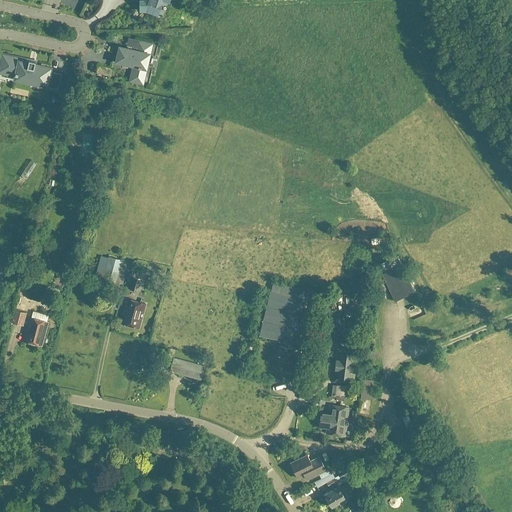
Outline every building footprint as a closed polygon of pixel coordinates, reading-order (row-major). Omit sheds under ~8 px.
[(148,0),(148,2),(140,2),(140,13),(146,13),(157,17),(161,7),(157,5),(158,0),(148,0)] [(132,51),(126,49),(120,48),(117,62),(134,66),(131,80),(142,82),(151,45),(135,41),(132,51)] [(58,90),(62,74),(49,71),(50,69),(35,66),(35,62),(29,61),(3,55),(0,67),(0,72),(16,76),(16,79),(42,85),(41,86),(58,90)] [(98,66),(97,73),(107,76),(109,69),(98,66)] [(116,284),(122,261),(108,257),(108,258),(100,256),(95,277),(103,279),(102,281),(116,284)] [(415,292),(402,265),(397,257),(377,266),(395,302),(415,292)] [(139,292),(142,279),(133,277),(130,289),(139,292)] [(291,343),(301,300),(297,299),(300,288),(273,281),(259,335),(291,343)] [(139,329),(146,305),(127,299),(120,324),(139,329)] [(24,326),(27,314),(15,311),(11,323),(24,326)] [(42,346),(48,323),(30,318),(24,341),(42,346)] [(245,346),(245,347),(246,348),(246,349),(247,350),(248,350),(249,351),(250,351),(251,350),(252,350),(253,349),(253,348),(253,347),(253,346),(253,345),(253,344),(252,344),(251,343),(250,343),(249,343),(248,343),(247,343),(247,344),(246,344),(246,345),(245,346)] [(290,369),(294,350),(277,346),(273,365),(290,369)] [(356,351),(338,348),(333,380),(352,383),(356,351)] [(205,366),(196,363),(174,357),(170,371),(201,380),(205,366)] [(202,363),(211,366),(212,359),(204,357),(202,363)] [(370,400),(373,381),(363,380),(360,399),(370,400)] [(346,396),(347,387),(336,386),(335,395),(346,396)] [(345,436),(349,408),(329,406),(328,414),(321,413),(319,427),(327,428),(326,433),(345,436)] [(415,428),(405,435),(419,455),(429,448),(415,428)] [(310,462),(307,455),(291,463),(298,479),(305,475),(307,480),(325,470),(319,457),(310,462)] [(340,469),(335,460),(326,464),(327,466),(330,472),(330,474),(340,469)] [(438,467),(432,470),(436,478),(442,475),(438,467)] [(341,478),(351,472),(349,468),(344,471),(339,474),(341,478)] [(347,501),(338,486),(323,495),(331,508),(339,503),(340,505),(347,501)] [(383,497),(366,507),(368,511),(374,511),(387,505),(383,497)] [(470,497),(463,500),(466,507),(473,503),(470,497)]
